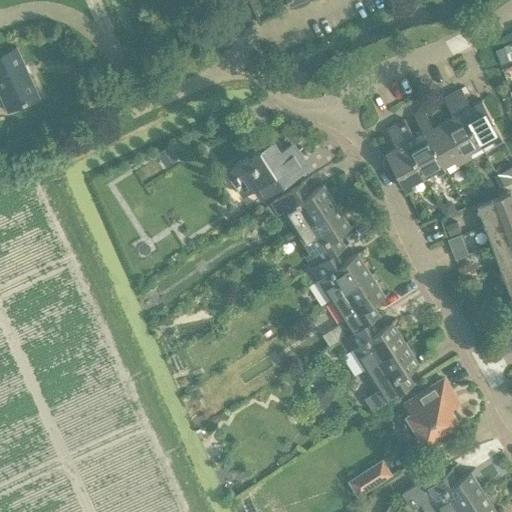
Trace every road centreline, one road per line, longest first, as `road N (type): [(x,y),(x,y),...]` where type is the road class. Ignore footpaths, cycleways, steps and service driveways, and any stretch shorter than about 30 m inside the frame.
road 1 (residential): [(511,411),(440,294),(381,170),(340,114)]
road 2 (residential): [(340,114),(277,96),(253,42),(336,0)]
road 3 (residential): [(340,114),(369,82),(511,12)]
road 4 (track): [(371,511),(392,485),(511,413)]
